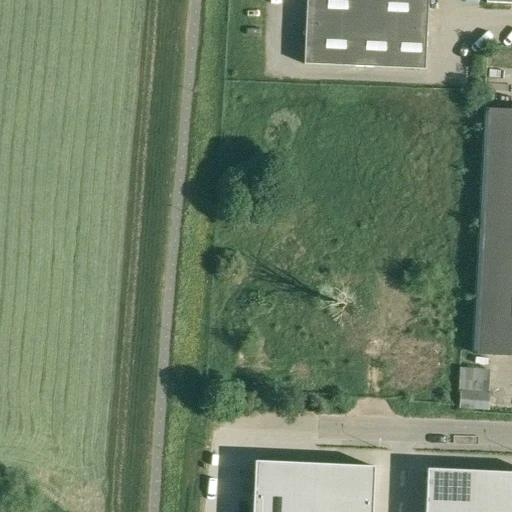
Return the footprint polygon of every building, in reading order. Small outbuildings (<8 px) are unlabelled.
[(511,0),(307,0),(304,64),(425,69),(428,0),(486,0),(487,2),(511,3),(511,0)] [(473,312),(461,311),(459,352),(511,354),(511,111),(483,110),(473,312)] [(425,293),(450,278),(441,262),(415,276),(425,293)] [(459,390),(460,390),(459,408),(489,411),(490,392),(491,369),(460,367),(459,390)] [(252,461),(250,511),(370,511),(372,466),(252,461)] [(511,511),(511,472),(425,469),(423,511),(511,511)]
